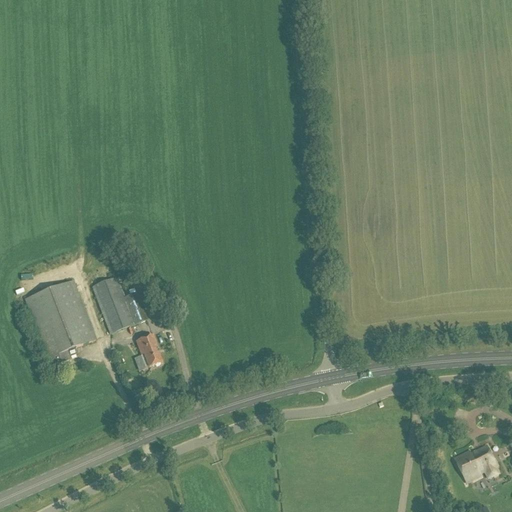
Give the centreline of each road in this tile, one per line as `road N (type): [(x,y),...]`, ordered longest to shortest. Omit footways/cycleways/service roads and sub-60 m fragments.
road 1 (unclassified): [(332,379),(302,0)]
road 2 (primary): [(0,501),(200,416),(332,379)]
road 3 (unclassified): [(47,511),(209,438),(339,410)]
road 4 (primary): [(332,379),(511,358)]
road 5 (unclassified): [(339,410),(421,383),(511,377)]
road 6 (unknown): [(406,387),(433,511)]
